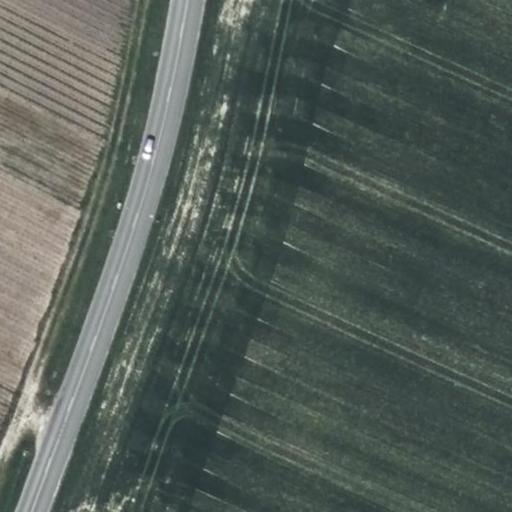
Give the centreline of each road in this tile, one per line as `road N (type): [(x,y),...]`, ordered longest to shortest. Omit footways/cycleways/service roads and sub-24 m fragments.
road 1 (tertiary): [(26,511),(118,271),(181,0)]
road 2 (track): [(0,454),(105,188),(145,0)]
